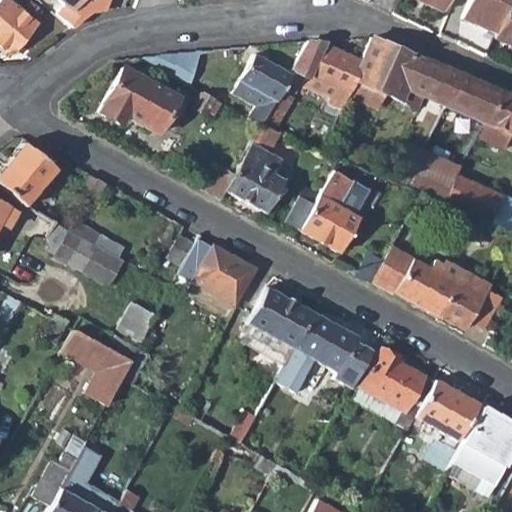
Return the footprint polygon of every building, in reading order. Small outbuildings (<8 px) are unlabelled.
[(34,22),(6,0),(0,0),(0,49),(6,55),(34,22)] [(57,0),(69,9),(76,0),(57,0)] [(418,0),(439,9),(442,0),(418,0)] [(466,0),(459,18),(494,33),(508,0),(466,0)] [(511,0),(508,0),(494,33),(493,37),(511,45),(511,0)] [(361,59),(352,80),(382,93),(405,102),(411,88),(424,93),(436,67),(370,38),(361,59)] [(289,74),(260,125),(274,131),(299,85),(329,98),(328,103),(340,108),(345,98),(346,95),(352,80),(361,59),(322,43),(307,41),(289,74)] [(198,53),(140,58),(190,86),(198,53)] [(257,102),(246,117),(260,125),(289,74),(252,54),(237,81),(240,83),(236,91),(257,102)] [(121,67),(96,111),(118,124),(122,115),(155,132),(174,97),(121,67)] [(436,67),(424,93),(484,119),(496,93),(436,67)] [(352,80),(346,95),(375,108),(382,93),(352,80)] [(411,88),(405,102),(418,108),(424,93),(411,88)] [(200,91),(191,107),(204,114),(207,109),(212,99),(200,91)] [(511,99),(496,93),(484,119),(510,130),(508,134),(511,135),(511,99)] [(340,108),(333,122),(341,125),(352,101),(345,98),(340,108)] [(212,99),(207,109),(212,113),(219,102),(212,99)] [(204,114),(191,107),(187,115),(200,122),(204,114)] [(510,130),(484,119),(477,135),(502,147),(508,134),(510,130)] [(333,122),(326,136),(335,139),(341,125),(333,122)] [(235,171),(224,190),(263,212),(281,180),(270,174),(277,161),(266,155),(278,133),(274,131),(260,125),(235,171)] [(0,185),(8,192),(18,201),(24,205),(29,207),(35,203),(29,198),(54,170),(21,142),(0,166),(0,185)] [(402,148),(388,180),(415,191),(426,196),(431,198),(434,192),(444,169),(445,166),(402,148)] [(218,166),(204,190),(219,199),(224,190),(235,171),(227,167),(226,169),(218,166)] [(434,192),(431,198),(444,203),(447,199),(458,175),(444,169),(434,192)] [(310,203),(296,229),(337,252),(356,216),(350,213),(334,204),(348,181),(329,170),(310,203)] [(447,199),(444,203),(511,231),(511,198),(458,175),(447,199)] [(363,189),(348,181),(334,204),(350,213),(363,189)] [(415,191),(405,212),(415,217),(426,196),(415,191)] [(281,220),(296,229),(310,203),(295,195),(281,220)] [(24,205),(16,219),(46,235),(54,222),(29,207),(24,205)] [(73,219),(67,229),(81,237),(95,245),(108,252),(115,256),(120,246),(99,233),(73,219)] [(67,263),(81,237),(67,229),(53,255),(67,263)] [(178,234),(166,258),(181,266),(194,243),(178,234)] [(95,245),(81,237),(67,263),(80,270),(95,245)] [(181,266),(177,274),(190,281),(233,303),(253,268),(213,245),(211,248),(196,240),(194,243),(181,266)] [(108,252),(95,245),(80,270),(93,278),(108,252)] [(380,259),(370,279),(436,315),(437,313),(464,328),(469,318),(479,299),(484,290),(487,285),(447,262),(445,265),(432,259),(428,266),(388,245),(380,259)] [(365,251),(355,273),(369,281),(370,279),(380,259),(365,251)] [(115,256),(108,252),(93,278),(107,285),(121,260),(115,256)] [(177,274),(170,286),(183,294),(190,281),(177,274)] [(246,323),(248,324),(281,341),(278,346),(282,348),(279,352),(279,355),(284,358),(310,311),(266,287),(246,323)] [(498,298),(484,290),(469,318),(483,326),(498,298)] [(6,293),(3,300),(16,308),(19,301),(6,293)] [(131,301),(123,315),(147,328),(155,315),(131,301)] [(284,358),(283,360),(292,365),(298,352),(334,371),(331,377),(349,385),(369,351),(351,342),(355,335),(310,311),(284,358)] [(53,313),(42,335),(50,339),(55,342),(67,320),(53,313)] [(130,336),(126,341),(137,347),(147,328),(123,315),(116,329),(130,336)] [(281,341),(248,324),(243,332),(268,347),(263,355),(268,358),(280,365),(283,360),(284,358),(279,355),(279,352),(282,348),(278,346),(281,341)] [(73,330),(60,352),(95,370),(83,391),(105,403),(120,377),(137,347),(126,341),(114,334),(111,341),(119,345),(116,352),(73,330)] [(137,347),(120,377),(132,383),(148,353),(137,347)] [(378,349),(356,390),(361,393),(363,390),(400,410),(394,421),(406,428),(408,423),(431,381),(397,362),(398,360),(378,349)] [(298,352),(292,365),(328,384),(331,377),(334,371),(298,352)] [(268,358),(261,374),(272,379),(280,365),(268,358)] [(204,360),(177,409),(193,418),(224,435),(242,399),(257,407),(264,393),(272,379),(261,374),(253,387),(204,360)] [(272,379),(264,393),(271,397),(275,389),(278,390),(289,370),(280,365),(272,379)] [(431,381),(408,423),(417,427),(422,420),(457,438),(477,402),(433,379),(431,381)] [(356,390),(352,397),(394,421),(400,410),(363,390),(361,393),(356,390)] [(344,396),(337,410),(349,416),(356,403),(344,396)] [(242,399),(224,435),(238,442),(257,407),(242,399)] [(172,406),(168,413),(191,424),(193,418),(177,409),(172,406)] [(511,423),(481,406),(449,463),(492,486),(511,449),(511,423)] [(49,504),(44,511),(112,511),(115,507),(75,485),(78,478),(84,481),(98,456),(81,446),(74,459),(49,504)] [(31,494),(49,504),(74,459),(62,452),(56,463),(50,460),(31,494)] [(267,458),(262,469),(271,474),(276,463),(267,458)] [(276,463),(271,474),(283,481),(286,475),(288,470),(276,463)] [(449,463),(445,472),(488,494),(492,486),(449,463)] [(288,470),(286,475),(315,490),(317,486),(288,470)] [(115,507),(112,511),(133,511),(130,510),(137,496),(124,490),(115,507)] [(357,494),(351,505),(356,508),(361,510),(367,499),(357,494)] [(368,497),(367,499),(361,510),(363,511),(382,511),(372,506),(374,500),(368,497)] [(354,511),(356,508),(351,505),(345,502),(340,511),(316,499),(308,511),(354,511)]
